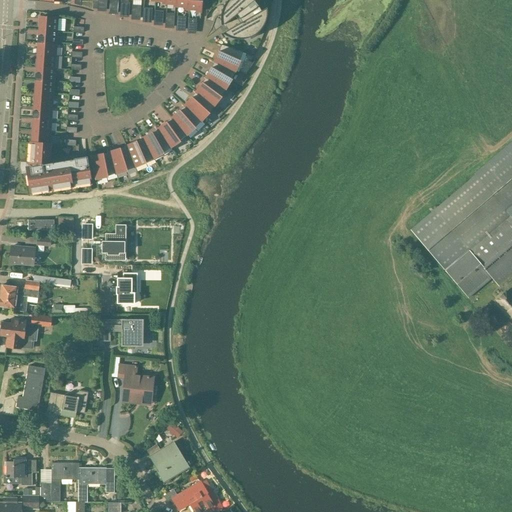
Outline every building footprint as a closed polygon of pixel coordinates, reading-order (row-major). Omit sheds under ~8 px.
[(93,0),(93,1),(98,1),(98,9),(99,1),(106,2),(106,12),(107,0),(93,0)] [(178,0),(178,6),(185,7),(185,9),(189,10),(189,0),(178,0)] [(189,0),(189,10),(196,10),(196,12),(201,12),(201,0),(189,0)] [(222,9),(221,10),(220,15),(220,21),(221,26),(231,19),(232,22),(231,23),(232,23),(233,23),(235,26),(222,33),(224,35),(227,36),(230,38),(233,39),(239,39),(244,39),(247,38),(250,37),(249,34),(257,29),(259,31),(261,29),(262,27),(264,24),(265,21),(266,17),(267,12),(266,8),(261,11),(254,1),(254,0),(233,0),(231,2),(228,0),(227,0),(224,4),(222,9)] [(132,3),(131,18),(132,18),(132,17),(132,10),(140,10),(139,20),(140,20),(141,6),(133,5),(133,3),(132,3)] [(155,10),(154,23),(155,15),(163,16),(163,11),(155,11),(155,10)] [(166,13),(165,26),(166,26),(166,18),(174,19),(175,14),(166,13)] [(177,16),(176,29),(177,29),(177,28),(177,21),(186,22),(186,17),(177,16)] [(39,30),(57,31),(58,18),(40,17),(39,30)] [(188,19),(188,32),(188,31),(188,24),(197,24),(197,19),(188,19)] [(57,31),(39,30),(39,36),(38,36),(37,42),(56,44),(57,31)] [(56,44),(37,42),(37,43),(38,43),(37,55),(55,56),(56,44)] [(214,61),(235,71),(240,61),(243,52),(221,45),(222,46),(220,52),(219,56),(217,55),(214,61)] [(37,55),(37,67),(54,69),(55,56),(37,55)] [(209,71),(206,77),(226,89),(231,79),(235,71),(214,61),(214,62),(215,63),(213,69),(211,72),(209,71)] [(54,69),(37,67),(36,73),(35,73),(35,80),(54,81),(54,69)] [(226,89),(206,77),(205,78),(207,78),(204,84),(201,87),(200,86),(196,92),(214,105),(221,97),(226,89)] [(54,81),(35,80),(36,80),(35,93),(53,94),(54,81)] [(189,100),(184,105),(201,121),(208,113),(214,105),(196,92),(195,92),(197,93),(193,99),(190,101),(189,100)] [(53,94),(35,93),(34,105),(52,107),(53,94)] [(52,107),(34,105),(33,111),(32,111),(32,118),(51,119),(52,107)] [(177,113),(171,118),(187,135),(195,128),(201,121),(184,105),(184,106),(185,107),(181,112),(178,114),(177,113)] [(51,119),(32,118),(33,118),(32,129),(50,131),(51,119)] [(187,135),(171,118),(172,119),(167,124),(164,126),(163,125),(157,129),(171,147),(179,141),(187,135)] [(50,131),(32,129),(31,143),(33,143),(49,144),(50,138),(50,131)] [(171,147),(157,129),(158,130),(152,134),(149,136),(148,135),(142,138),(154,158),(163,153),(171,147)] [(132,143),(126,146),(135,167),(145,163),(154,158),(142,138),(142,140),(137,143),(133,145),(132,143)] [(475,177),(412,228),(471,297),(492,277),(502,288),(511,279),(511,218),(511,216),(511,140),(474,175),(475,177)] [(33,143),(31,143),(30,143),(30,144),(34,144),(34,154),(30,153),(29,163),(30,163),(30,167),(26,167),(30,188),(40,187),(41,192),(90,183),(87,164),(86,164),(85,157),(81,158),(78,158),(48,163),(49,155),(49,144),(33,143)] [(116,150),(109,152),(116,174),(127,171),(135,167),(126,146),(126,148),(120,150),(116,151),(116,150)] [(116,174),(109,152),(109,154),(103,156),(99,156),(99,155),(91,156),(96,179),(107,177),(116,174)] [(60,218),(61,230),(74,228),(72,217),(60,218)] [(54,220),(29,220),(29,230),(54,230),(54,220)] [(95,239),(95,224),(84,224),(84,239),(95,239)] [(37,247),(51,247),(51,237),(50,237),(50,234),(38,234),(38,237),(26,236),(25,244),(37,245),(37,247)] [(106,252),(106,254),(106,255),(106,257),(106,260),(124,260),(124,258),(124,235),(117,235),(116,235),(106,235),(106,236),(106,241),(106,242),(103,242),(102,252),(106,252)] [(35,248),(12,246),(10,263),(33,265),(35,248)] [(94,264),(94,247),(84,247),(84,264),(94,264)] [(20,280),(26,280),(25,288),(1,285),(0,294),(0,306),(14,309),(14,311),(26,313),(28,297),(38,298),(40,282),(40,277),(21,275),(20,280)] [(113,276),(114,302),(129,302),(129,291),(128,291),(128,276),(113,276)] [(496,299),(511,317),(511,289),(507,294),(505,291),(496,299)] [(39,326),(51,327),(52,321),(39,319),(39,316),(33,315),(32,323),(26,323),(26,321),(13,320),(12,324),(2,323),(1,335),(8,336),(6,347),(21,349),(21,347),(35,348),(35,341),(37,342),(39,326)] [(98,320),(97,341),(110,342),(110,332),(122,332),(122,346),(142,346),(143,321),(98,320)] [(154,377),(137,375),(138,365),(128,364),(128,360),(119,360),(117,379),(125,379),(123,402),(151,405),(154,377)] [(38,411),(46,369),(29,366),(23,397),(18,396),(16,407),(38,411)] [(64,395),(58,394),(51,392),(47,411),(54,412),(53,414),(75,418),(76,412),(85,413),(88,392),(80,391),(72,396),(64,395)] [(181,426),(175,417),(174,417),(166,428),(173,434),(181,426)] [(158,472),(164,482),(189,467),(174,442),(150,456),(159,472),(158,472)] [(6,461),(6,477),(21,477),(21,484),(21,486),(32,486),(32,473),(26,473),(27,459),(14,459),(14,461),(6,461)] [(60,502),(60,481),(60,478),(72,479),(72,480),(79,480),(79,468),(79,463),(51,463),(51,470),(51,483),(41,483),(41,487),(41,496),(41,502),(60,502)] [(78,502),(85,502),(88,502),(88,486),(89,484),(106,484),(106,493),(115,493),(115,468),(79,468),(79,480),(78,502)] [(206,511),(216,506),(201,481),(172,498),(179,511),(190,505),(194,511),(206,511)] [(41,502),(41,496),(35,496),(32,496),(23,496),(23,505),(39,505),(40,505),(41,502)] [(0,511),(20,511),(21,503),(17,503),(17,497),(3,497),(3,503),(0,503),(0,511)] [(78,511),(78,502),(67,502),(66,511),(78,511)] [(121,511),(121,502),(117,502),(108,502),(107,511),(121,511)]
